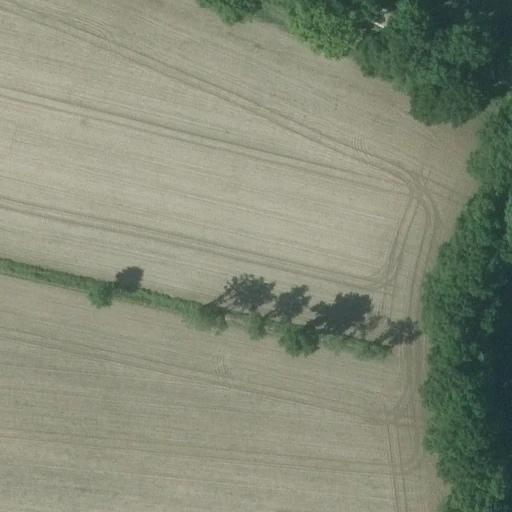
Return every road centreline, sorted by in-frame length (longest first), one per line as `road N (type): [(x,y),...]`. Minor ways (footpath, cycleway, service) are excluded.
road 1 (unknown): [(511,174),(456,320),(480,511)]
road 2 (unclassified): [(511,74),(341,0)]
